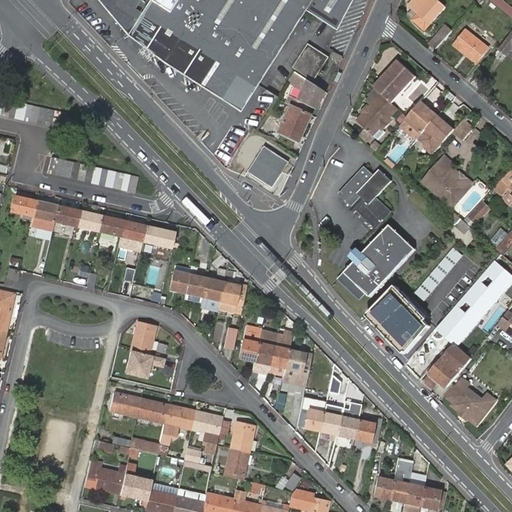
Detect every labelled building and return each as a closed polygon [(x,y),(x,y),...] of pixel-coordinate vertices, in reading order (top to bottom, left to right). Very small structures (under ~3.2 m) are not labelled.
[(351,0),(96,0),(125,35),(161,62),(239,111),(304,10),(336,30),(351,0)] [(425,31),(446,7),(437,0),(412,0),(408,5),(419,14),(414,21),(425,31)] [(489,0),(511,18),(511,6),(505,0),(489,0)] [(447,29),(452,33),(457,28),(451,24),(447,29)] [(511,33),(506,40),(498,49),(506,55),(510,50),(511,53),(511,33)] [(466,34),(457,46),(477,62),(486,50),(466,34)] [(428,47),(433,51),(443,41),(437,36),(428,47)] [(292,68),(303,74),(318,51),(307,44),(292,68)] [(318,51),(303,74),(312,80),(328,57),(318,51)] [(381,80),(373,89),(375,91),(381,97),(391,105),(416,78),(398,62),(385,76),(387,78),(384,83),(381,80)] [(289,97),(286,104),(288,105),(303,112),(306,106),(311,108),(315,107),(322,91),(293,72),(287,81),(301,90),(296,100),(289,97)] [(387,120),(396,110),(391,105),(381,97),(375,91),(366,101),(372,107),(357,123),(372,137),(379,130),(382,132),(390,123),(387,120)] [(11,101),(4,99),(0,115),(8,117),(11,101)] [(19,102),(11,101),(8,117),(15,118),(19,102)] [(26,104),(19,102),(15,118),(23,120),(26,104)] [(429,112),(431,109),(422,102),(419,104),(429,112)] [(33,105),(26,104),(23,120),(30,122),(33,105)] [(303,112),(288,105),(287,108),(278,104),(272,118),(281,122),(276,132),(296,141),(309,115),(303,112)] [(407,119),(400,128),(416,142),(417,141),(418,140),(418,139),(433,122),(438,116),(431,109),(429,112),(419,104),(407,119)] [(40,107),(33,105),(30,122),(37,123),(40,107)] [(47,109),(40,107),(37,123),(43,125),(47,109)] [(54,110),(47,109),(43,125),(51,127),(54,110)] [(62,112),(54,110),(51,127),(58,128),(62,112)] [(69,114),(62,112),(58,128),(65,130),(69,114)] [(425,149),(434,156),(454,132),(454,131),(455,130),(438,116),(433,122),(418,139),(425,145),(425,149)] [(454,131),(454,132),(462,140),(471,129),(471,126),(464,120),(455,130),(454,131)] [(379,130),(372,137),(378,143),(385,135),(382,132),(379,130)] [(272,184),(285,163),(263,149),(250,170),(272,184)] [(51,157),(47,173),(55,174),(58,159),(51,157)] [(472,188),(457,176),(449,170),(453,165),(445,158),(423,185),(448,206),(452,201),(457,205),(472,188)] [(66,160),(58,159),(55,174),(62,176),(66,160)] [(73,162),(66,160),(62,176),(69,178),(73,162)] [(388,160),(385,163),(393,170),(396,166),(388,160)] [(80,164),(73,162),(69,178),(77,179),(80,164)] [(87,165),(80,164),(77,179),(83,181),(87,165)] [(83,181),(91,183),(94,167),(87,165),(83,181)] [(94,167),(91,183),(98,185),(102,169),(94,167)] [(98,185),(106,186),(109,170),(102,169),(98,185)] [(109,170),(106,186),(113,188),(117,172),(109,170)] [(349,203),(362,215),(376,227),(390,212),(375,199),(390,182),(380,172),(372,179),(362,170),(340,195),(349,203)] [(124,173),(117,172),(113,188),(121,189),(124,173)] [(461,172),(457,176),(472,188),(476,184),(461,172)] [(511,174),(510,172),(493,190),(504,198),(508,193),(511,196),(511,174)] [(130,175),(124,173),(121,189),(127,191),(130,175)] [(138,177),(130,175),(127,191),(134,193),(138,177)] [(32,216),(35,201),(14,195),(10,211),(32,216)] [(58,206),(35,201),(32,216),(30,225),(52,230),(54,221),(58,206)] [(452,201),(448,206),(453,210),(457,205),(452,201)] [(358,219),(362,215),(349,203),(345,206),(358,219)] [(482,204),(469,218),(475,224),(489,210),(482,204)] [(80,211),(58,206),(54,221),(76,226),(80,211)] [(102,216),(80,211),(76,226),(99,231),(102,216)] [(124,221),(102,216),(99,231),(121,236),(124,221)] [(469,218),(465,222),(472,228),(475,224),(469,218)] [(454,226),(447,233),(464,249),(478,234),(463,221),(461,219),(454,226)] [(146,226),(124,221),(121,236),(143,241),(146,226)] [(168,231),(146,226),(143,241),(165,245),(172,247),(175,233),(168,231)] [(371,299),(416,251),(390,227),(364,254),(356,263),(339,281),(360,300),(366,294),(371,299)] [(497,245),(501,235),(486,229),(482,239),(497,245)] [(511,233),(496,250),(501,254),(503,255),(511,244),(511,233)] [(356,263),(364,254),(361,251),(352,260),(356,263)] [(436,330),(452,343),(455,346),(465,354),(511,295),(507,292),(511,286),(511,263),(503,255),(501,254),(436,330)] [(17,267),(18,258),(9,257),(8,265),(17,267)] [(87,277),(87,266),(79,266),(78,276),(87,277)] [(124,267),(121,291),(130,293),(134,268),(124,267)] [(17,280),(20,270),(10,268),(7,277),(17,280)] [(187,289),(191,271),(177,268),(173,286),(187,289)] [(208,275),(191,271),(187,289),(204,293),(208,275)] [(90,275),(87,288),(94,290),(97,276),(90,275)] [(226,279),(208,275),(204,293),(221,297),(226,279)] [(248,285),(226,279),(221,297),(219,307),(242,313),(244,302),(246,294),(248,285)] [(429,322),(397,288),(368,318),(405,357),(408,354),(408,355),(409,356),(432,329),(431,328),(427,323),(429,322)] [(0,330),(5,332),(14,295),(0,291),(0,330)] [(511,323),(504,317),(499,324),(511,334),(511,323)] [(131,350),(154,355),(155,352),(149,350),(154,327),(137,323),(131,350)] [(260,335),(262,329),(247,325),(246,332),(260,335)] [(233,348),(238,330),(229,328),(225,346),(233,348)] [(277,333),(262,329),(260,335),(255,356),(270,360),(275,341),(276,339),(277,333)] [(255,356),(260,335),(246,332),(245,337),(244,337),(241,353),(255,356)] [(284,334),(277,333),(276,339),(275,341),(270,360),(285,364),(289,346),(292,334),(285,332),(284,334)] [(166,341),(158,339),(156,347),(164,349),(166,341)] [(304,350),(289,346),(285,364),(300,367),(304,350)] [(439,382),(447,389),(452,384),(464,369),(461,366),(468,357),(465,354),(455,346),(425,382),(433,390),(439,382)] [(163,366),(165,358),(154,355),(131,350),(125,372),(148,377),(151,363),(163,366)] [(309,369),(313,352),(304,350),(300,367),(309,369)] [(269,366),(270,360),(255,356),(254,362),(269,366)] [(481,401),(466,389),(470,384),(463,378),(455,387),(447,397),(453,403),(450,405),(458,413),(461,412),(466,416),(466,419),(475,426),(495,402),(487,395),(481,401)] [(447,397),(455,387),(452,384),(447,389),(443,394),(447,397)] [(472,384),(470,387),(482,396),(485,392),(472,384)] [(282,410),(285,394),(277,392),(274,409),(282,410)] [(137,416),(141,399),(113,393),(109,410),(137,416)] [(305,422),(309,405),(324,409),(325,403),(302,398),(297,420),(305,422)] [(167,406),(141,399),(137,416),(163,423),(167,406)] [(359,411),(361,402),(353,400),(350,409),(359,411)] [(343,407),(325,403),(324,409),(320,425),(337,430),(341,413),(343,407)] [(320,425),(324,409),(309,405),(305,422),(320,425)] [(195,412),(167,406),(163,423),(159,443),(167,445),(169,436),(174,437),(177,426),(191,429),(195,412)] [(350,409),(343,407),(341,413),(358,416),(359,411),(350,409)] [(222,418),(195,412),(191,429),(206,432),(218,435),(219,433),(222,418)] [(466,419),(466,416),(461,412),(458,413),(457,414),(464,421),(466,419)] [(358,416),(341,413),(337,430),(354,433),(358,416)] [(373,420),(358,416),(354,433),(378,439),(383,417),(374,414),(373,420)] [(227,435),(230,422),(222,420),(219,433),(227,435)] [(230,448),(248,452),(254,426),(237,422),(230,448)] [(218,435),(206,432),(203,443),(207,444),(206,451),(214,453),(218,435)] [(129,448),(131,441),(115,437),(113,445),(129,448)] [(158,446),(131,440),(131,441),(129,448),(156,455),(158,446)] [(111,454),(113,445),(102,442),(100,451),(111,454)] [(168,448),(158,446),(156,455),(166,457),(168,448)] [(241,480),(248,452),(230,448),(224,476),(238,479),(241,480)] [(198,464),(201,452),(187,449),(184,461),(197,464),(198,464)] [(90,487),(118,494),(123,473),(96,467),(96,462),(91,461),(88,475),(93,476),(92,480),(90,487)] [(144,508),(145,500),(148,490),(150,480),(129,475),(131,465),(126,464),(123,473),(118,494),(119,494),(124,495),(142,499),(140,507),(144,508)] [(411,476),(396,472),(394,481),(408,485),(411,476)] [(293,473),(283,485),(290,491),(300,478),(293,473)] [(426,477),(411,474),(411,476),(408,485),(423,489),(426,477)] [(390,499),(394,481),(380,478),(376,496),(390,499)] [(408,485),(394,481),(390,499),(388,505),(403,509),(404,502),(408,485)] [(250,482),(247,495),(261,499),(265,485),(250,482)] [(423,489),(408,485),(404,502),(402,511),(408,511),(417,511),(419,506),(423,489)] [(230,511),(259,511),(261,506),(242,501),(244,491),(235,489),(233,499),(230,511)] [(446,494),(423,489),(419,506),(442,511),(446,494)] [(143,510),(153,511),(172,511),(176,496),(148,490),(145,500),(143,510)] [(200,511),(230,511),(233,499),(205,492),(202,503),(200,511)] [(325,511),(327,506),(309,502),(310,499),(291,494),(287,511),(325,511)] [(172,511),(200,511),(202,503),(176,496),(172,511)]
